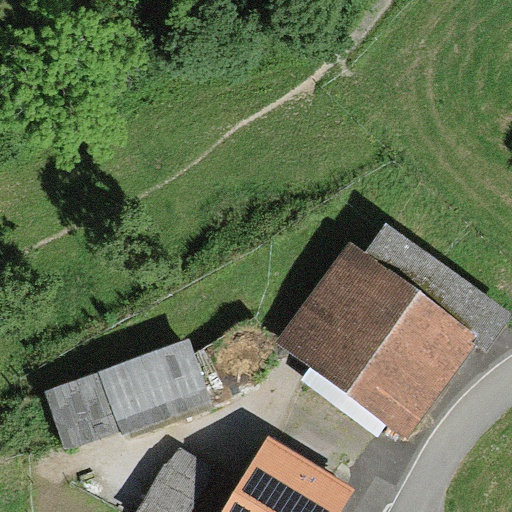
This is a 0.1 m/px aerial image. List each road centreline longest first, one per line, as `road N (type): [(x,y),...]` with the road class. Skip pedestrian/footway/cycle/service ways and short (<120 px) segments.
road 1 (track): [(0,481),(255,414),(297,426),(407,511)]
road 2 (track): [(407,511),(464,421),(511,380)]
